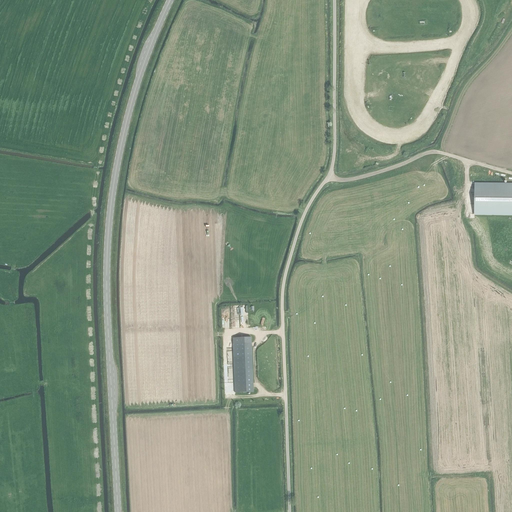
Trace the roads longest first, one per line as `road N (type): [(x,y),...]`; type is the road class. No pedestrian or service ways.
road 1 (unclassified): [(289,511),(281,305),(298,227),(334,155),(334,0)]
road 2 (primary): [(117,511),(107,234),(126,119),(170,0)]
